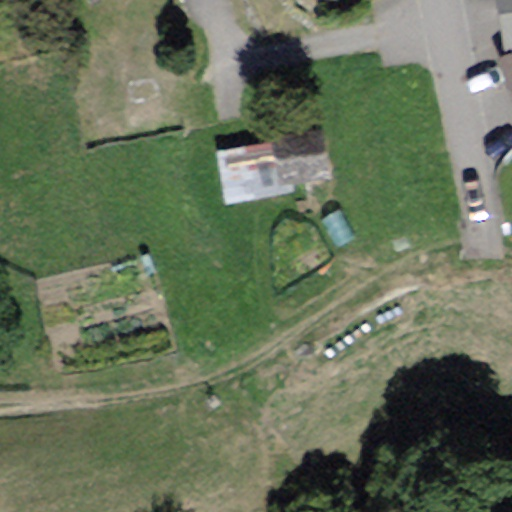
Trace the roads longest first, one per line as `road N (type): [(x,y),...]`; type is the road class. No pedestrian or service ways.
road 1 (track): [(511,254),(476,249),(370,279),(326,301),(241,371),(155,392),(0,411)]
road 2 (residential): [(476,249),(433,0)]
